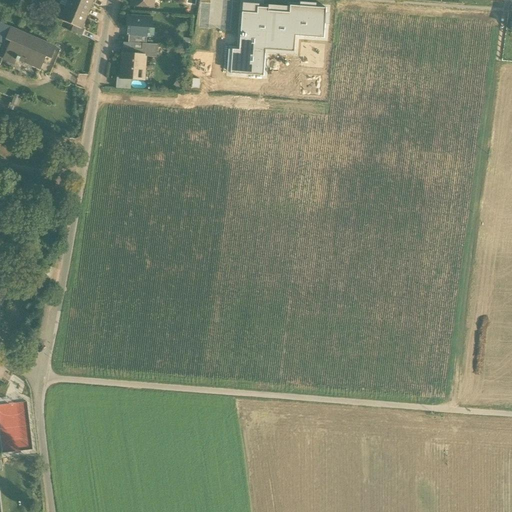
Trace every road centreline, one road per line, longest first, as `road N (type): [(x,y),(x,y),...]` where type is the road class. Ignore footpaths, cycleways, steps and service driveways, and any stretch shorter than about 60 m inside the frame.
road 1 (track): [(44,379),(511,415)]
road 2 (track): [(451,410),(511,0)]
road 3 (residential): [(44,379),(111,0)]
road 4 (track): [(505,11),(342,0)]
road 5 (unclassified): [(52,511),(39,415),(44,379)]
